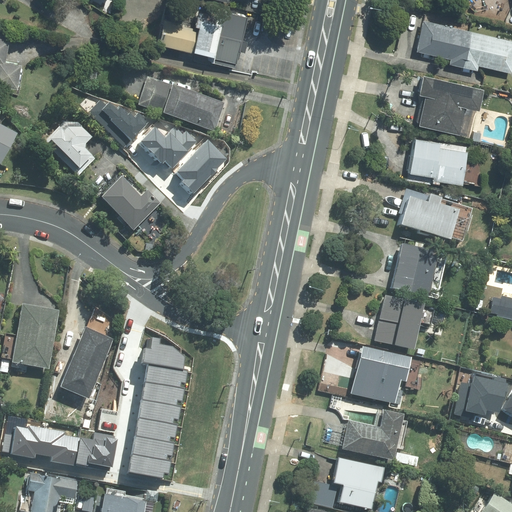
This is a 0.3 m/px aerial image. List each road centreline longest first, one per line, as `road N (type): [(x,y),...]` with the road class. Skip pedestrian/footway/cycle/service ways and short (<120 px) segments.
road 1 (residential): [(120,270),(149,273),(180,260),(225,190),(244,175),(296,175)]
road 2 (primary): [(296,175),(332,0)]
road 3 (primary): [(229,511),(263,340)]
road 4 (primary): [(263,340),(296,175)]
road 5 (residential): [(263,340),(175,313),(120,270)]
road 6 (residential): [(120,270),(59,227),(0,214)]
